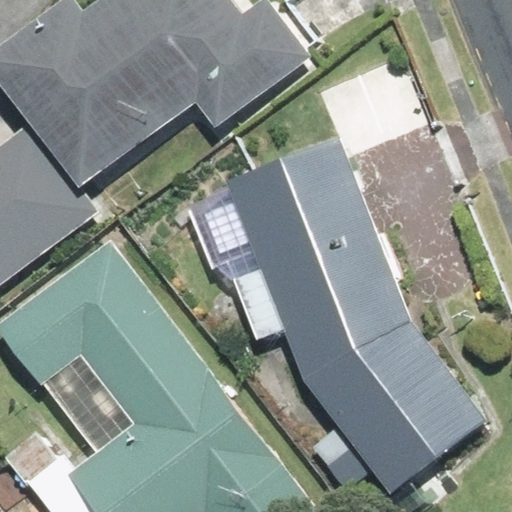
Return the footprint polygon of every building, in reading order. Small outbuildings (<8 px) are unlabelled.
[(94,0),(88,0),(7,61),(105,189),(216,105),(233,127),(326,56),(283,0),(280,0),(259,16),(246,0),(121,0),(104,13),(94,0)] [(44,123),(0,156),(0,294),(3,299),(114,215),(44,123)] [(242,182),(319,377),(410,492),(503,422),(430,325),(357,138),(242,182)] [(336,511),(126,243),(13,330),(110,453),(92,467),(83,455),(43,486),(62,511),(336,511)] [(0,511),(33,511),(31,511),(14,511),(0,492),(0,511)]
